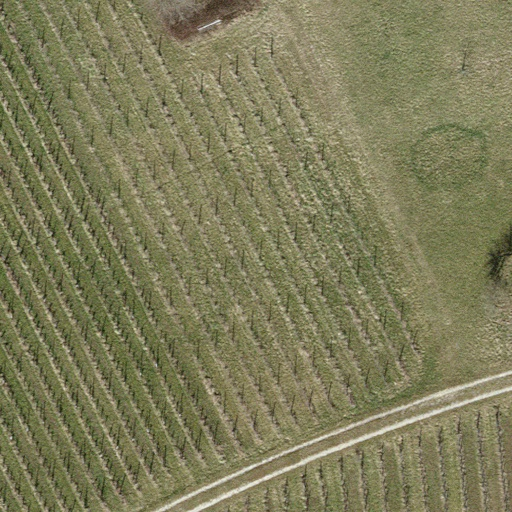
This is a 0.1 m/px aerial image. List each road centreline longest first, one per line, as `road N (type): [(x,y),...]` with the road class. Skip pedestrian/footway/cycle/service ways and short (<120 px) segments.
road 1 (track): [(473,392),(282,0)]
road 2 (track): [(172,511),(366,428),(511,381)]
